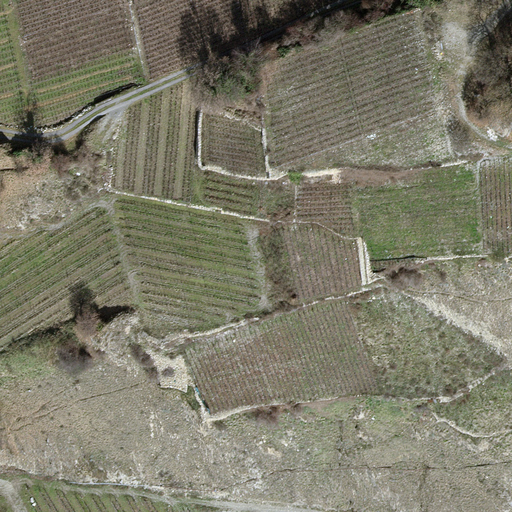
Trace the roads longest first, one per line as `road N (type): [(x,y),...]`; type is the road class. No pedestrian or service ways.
road 1 (track): [(0,136),(60,135),(348,0)]
road 2 (track): [(0,482),(261,511)]
